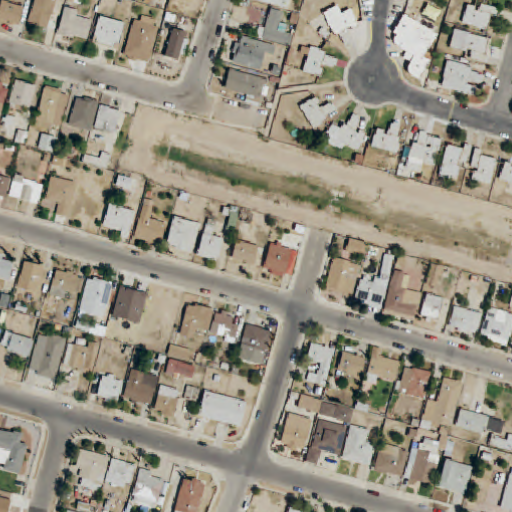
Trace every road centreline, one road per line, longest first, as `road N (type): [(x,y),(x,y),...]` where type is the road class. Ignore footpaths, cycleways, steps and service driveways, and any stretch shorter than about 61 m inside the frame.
road 1 (residential): [(0,394),(409,511)]
road 2 (residential): [(301,310),(0,224)]
road 3 (residential): [(511,369),(301,310)]
road 4 (residential): [(230,511),(301,310)]
road 5 (residential): [(0,49),(175,98),(189,94)]
road 6 (residential): [(511,128),(399,93),(384,78),(378,54)]
